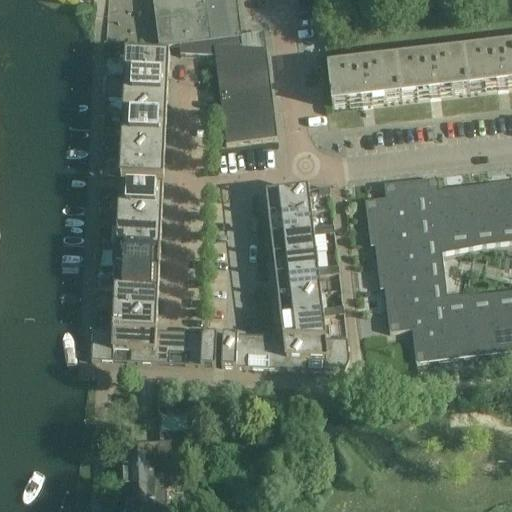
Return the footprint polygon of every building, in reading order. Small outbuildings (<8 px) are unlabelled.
[(152,0),(159,52),(179,49),(180,59),(215,61),(226,150),(277,143),(266,54),(242,53),(235,0),(152,0)] [(511,90),(511,51),(327,73),(332,111),(511,90)] [(125,57),(124,78),(168,80),(169,59),(125,57)] [(124,78),(123,99),(167,101),(168,80),(124,78)] [(166,121),(167,101),(123,99),(122,119),(166,121)] [(122,119),(121,140),(165,142),(166,121),(122,119)] [(121,140),(120,160),(164,162),(165,142),(121,140)] [(163,183),(164,162),(120,160),(119,181),(163,183)] [(511,191),(501,193),(500,188),(488,189),(488,195),(475,196),(475,191),(463,192),(464,197),(450,199),(449,194),(439,195),(438,183),(383,190),(385,204),(366,207),(370,244),(374,244),(380,287),(383,287),(389,337),(412,335),(415,368),(511,356),(511,191)] [(119,191),(118,212),(162,214),(163,193),(119,191)] [(330,200),(329,192),(318,193),(319,202),(330,200)] [(268,221),(311,216),(308,195),(266,200),(268,221)] [(118,212),(117,233),(161,235),(162,214),(118,212)] [(314,240),(324,239),(323,231),(313,232),(311,216),(268,221),(271,241),(313,236),(314,240)] [(333,230),(323,231),(324,239),(334,238),(333,230)] [(116,253),(160,255),(161,235),(117,233),(116,253)] [(271,241),(273,262),(316,257),(314,240),(313,236),(271,241)] [(116,253),(115,274),(159,276),(160,255),(116,253)] [(318,277),(318,281),(328,280),(328,272),(318,273),(316,257),(273,262),(275,282),(318,277)] [(338,270),(328,272),(328,280),(339,278),(338,270)] [(114,294),(158,296),(159,276),(115,274),(114,294)] [(320,297),(318,281),(318,277),(275,282),(278,302),(320,297)] [(114,294),(113,314),(157,316),(158,296),(114,294)] [(322,313),(320,297),(278,302),(280,322),(323,317),(323,321),(333,320),(332,312),(322,313)] [(343,311),(332,312),(333,320),(344,319),(343,311)] [(113,314),(112,333),(112,334),(156,336),(157,336),(156,336),(157,316),(113,314)] [(326,343),(323,321),(323,317),(280,322),(282,341),(283,342),(326,344),(326,343)] [(163,348),(163,336),(157,336),(156,336),(112,334),(112,333),(92,333),(91,365),(154,368),(155,347),(163,348)] [(216,338),(163,336),(163,348),(155,347),(154,368),(215,371),(216,338)] [(275,353),(276,341),(223,339),(221,371),(282,374),(283,353),(275,353)] [(282,341),(276,341),(275,353),(283,353),(282,374),(334,376),(337,376),(339,376),(341,375),(343,374),(345,371),(347,370),(347,368),(348,367),(348,365),(349,363),(349,360),(347,345),(326,343),(326,344),(283,342),(282,341)] [(205,418),(158,416),(160,436),(206,431),(205,418)] [(205,443),(204,435),(195,436),(196,444),(205,443)] [(138,462),(123,463),(125,493),(165,491),(180,490),(172,475),(170,446),(137,448),(138,462)] [(165,491),(125,493),(125,511),(166,511),(166,505),(165,491)]
